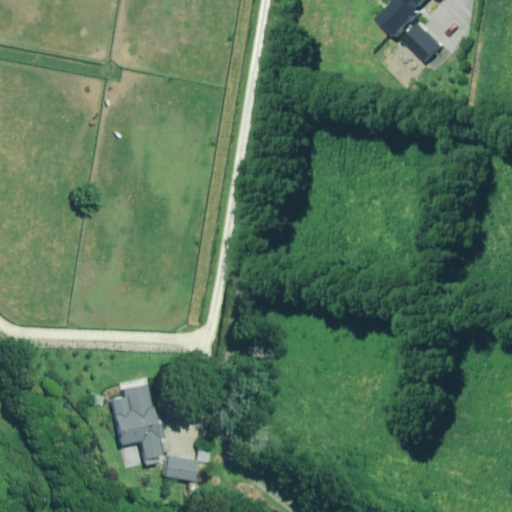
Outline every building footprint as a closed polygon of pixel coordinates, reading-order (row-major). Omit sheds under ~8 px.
[(445,47),(417,21),(427,10),(423,6),(428,0),(394,0),(394,8),(382,22),(401,39),(402,37),(430,63),(445,47)] [(420,67),(405,54),(398,62),(413,75),(420,67)] [(158,457),(146,386),(121,390),(123,398),(108,401),(116,446),(137,442),(140,460),(158,457)] [(208,450),(197,449),(196,462),(208,463),(208,450)] [(193,462),(163,458),(161,478),(191,482),(193,462)]
